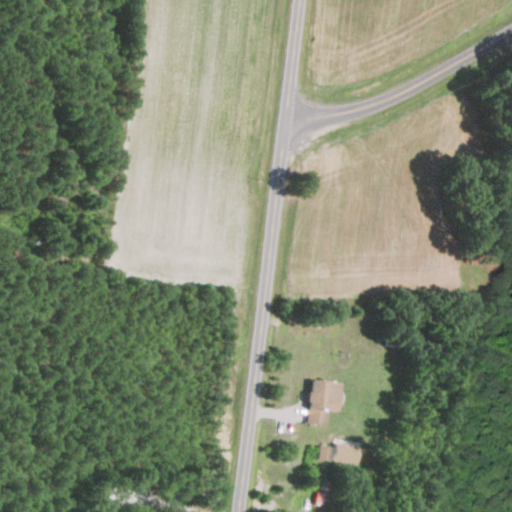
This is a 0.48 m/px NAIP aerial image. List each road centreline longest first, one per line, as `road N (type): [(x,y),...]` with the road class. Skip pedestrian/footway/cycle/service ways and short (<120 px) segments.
road 1 (residential): [(232,511),(301,0)]
road 2 (residential): [(283,152),(511,24)]
